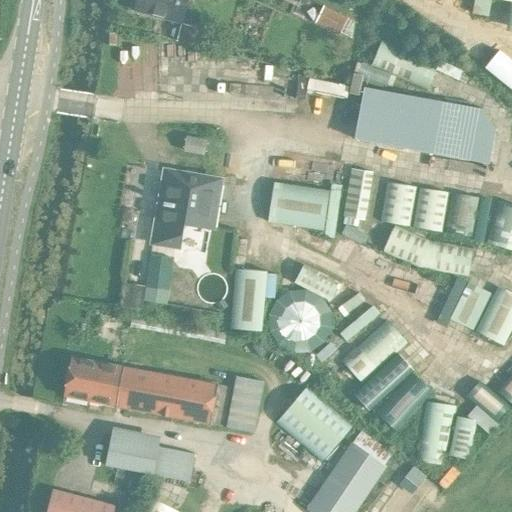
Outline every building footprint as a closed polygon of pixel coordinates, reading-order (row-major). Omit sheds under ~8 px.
[(181,23),(187,0),(138,0),(136,10),(181,23)] [(511,0),(489,0),(510,4),(506,31),(511,32),(511,0)] [(357,24),(324,6),(315,22),(340,36),(342,33),(350,37),(357,24)] [(181,24),(177,41),(194,45),(198,29),(181,24)] [(469,50),(511,89),(511,70),(478,40),(469,50)] [(363,94),(366,82),(393,90),(397,76),(433,85),(440,60),(381,43),(375,64),(359,59),(351,91),(363,94)] [(358,140),(464,158),(489,163),(494,132),(484,114),(472,111),(366,93),(358,140)] [(186,136),(183,150),(203,155),(206,140),(186,136)] [(143,208),(156,210),(164,165),(150,162),(143,208)] [(365,229),(375,169),(353,165),(337,259),(372,265),(375,247),(367,246),(370,229),(365,229)] [(166,172),(154,242),(178,246),(182,223),(211,228),(219,181),(173,173),(166,172)] [(276,179),(269,219),(326,228),(333,188),(276,179)] [(413,223),(417,183),(388,180),(384,220),(413,223)] [(446,228),(448,188),(419,187),(417,226),(446,228)] [(451,231),(476,232),(478,193),(453,192),(451,231)] [(511,201),(498,200),(492,243),(511,245),(511,201)] [(438,314),(509,342),(511,333),(511,289),(498,284),(497,288),(467,276),(476,253),(396,221),(386,248),(454,275),(450,284),(425,274),(416,298),(441,308),(438,314)] [(147,279),(146,300),(171,302),(174,255),(143,253),(141,279),(147,279)] [(407,293),(419,269),(406,263),(394,287),(407,293)] [(305,264),(296,285),(372,317),(376,305),(366,301),(371,291),(305,264)] [(267,295),(277,296),(279,269),(237,266),(233,326),(265,328),(267,295)] [(317,356),(340,305),(288,282),(265,333),(317,356)] [(344,358),(364,380),(409,340),(389,318),(344,358)] [(63,396),(211,425),(217,386),(71,357),(63,396)] [(235,376),(226,428),(254,433),(264,381),(235,376)] [(322,462),(353,425),(307,386),(276,423),(322,462)] [(421,458),(448,461),(454,402),(428,399),(421,458)] [(473,456),(476,416),(457,414),(453,454),(473,456)] [(353,442),(307,509),(311,511),(355,511),(365,499),(371,504),(385,484),(378,479),(387,466),(384,464),(392,452),(362,431),(354,443),(353,442)] [(175,479),(180,450),(110,437),(105,466),(175,479)] [(112,511),(114,506),(52,489),(46,511),(112,511)] [(177,511),(178,511),(150,497),(142,511),(177,511)]
